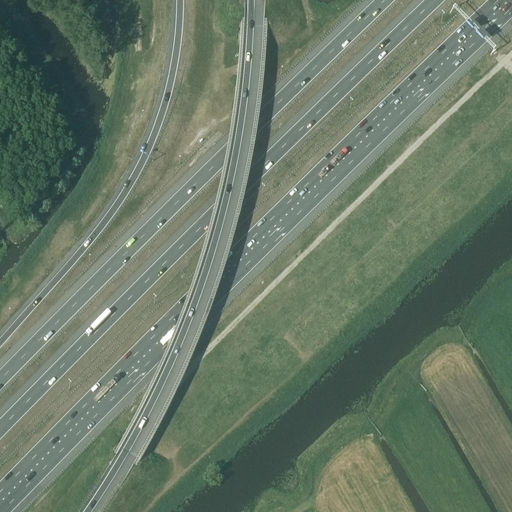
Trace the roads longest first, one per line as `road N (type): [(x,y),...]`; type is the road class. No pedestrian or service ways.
road 1 (motorway): [(0,502),(511,0)]
road 2 (motorway): [(435,0),(0,428)]
road 3 (motorway): [(86,511),(157,396),(217,246),(247,101),(252,0)]
road 4 (motorway): [(385,0),(0,378)]
road 5 (motorway): [(179,0),(167,101),(135,176),(83,250),(0,343)]
